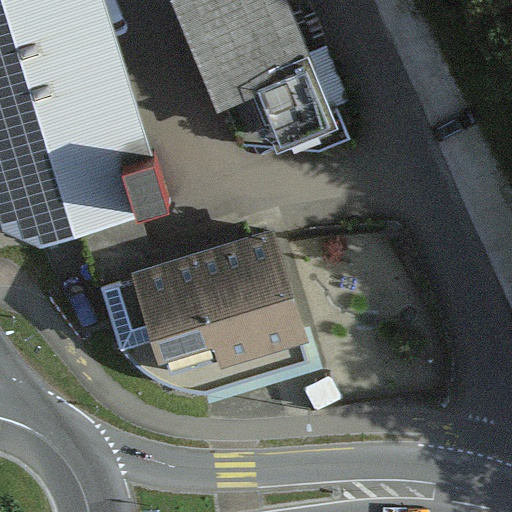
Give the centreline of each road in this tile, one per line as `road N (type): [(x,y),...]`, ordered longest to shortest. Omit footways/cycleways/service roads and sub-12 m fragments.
road 1 (unclassified): [(489,501),(494,403),(474,302),(352,0)]
road 2 (tertiary): [(407,489),(95,453)]
